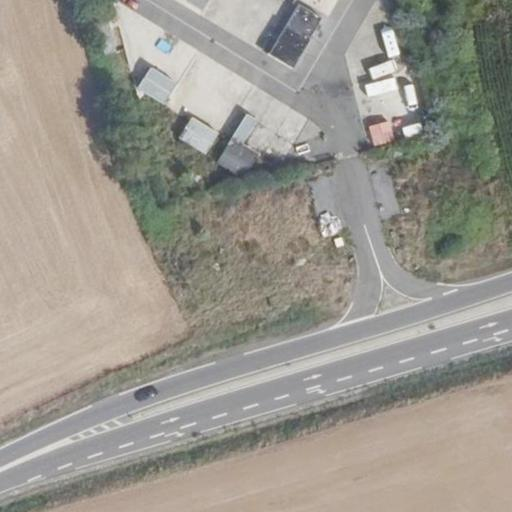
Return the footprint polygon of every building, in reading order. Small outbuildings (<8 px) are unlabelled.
[(212,0),(188,0),(187,3),(204,13),(212,0)] [(259,0),(227,0),(252,14),(259,0)] [(324,19),(300,5),(270,57),(294,70),(324,19)] [(220,136),(192,118),(178,140),(205,158),(220,136)] [(390,123),(370,128),(374,145),(394,141),(390,123)] [(257,157),(230,141),(215,167),(242,183),(257,157)]
